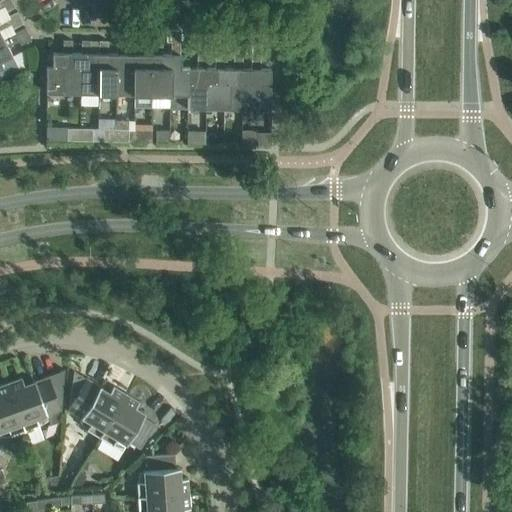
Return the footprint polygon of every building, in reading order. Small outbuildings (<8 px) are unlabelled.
[(0,0),(0,9),(2,8),(4,12),(15,7),(11,0),(0,0)] [(0,40),(3,38),(0,32),(0,29),(10,24),(12,28),(23,23),(17,11),(0,19),(0,40)] [(3,38),(0,40),(0,69),(3,68),(0,62),(12,56),(7,46),(18,41),(20,45),(31,39),(25,27),(3,38)] [(126,54),(125,54),(125,67),(134,67),(134,94),(152,94),(152,68),(143,67),(143,56),(144,54),(144,29),(131,29),(130,41),(126,41),(126,54)] [(144,54),(143,56),(143,67),(152,68),(152,94),(170,94),(170,68),(161,68),(161,56),(161,54),(162,54),(162,30),(148,29),(148,41),(153,41),(153,54),(144,54)] [(161,54),(161,56),(161,68),(170,68),(170,94),(187,95),(188,95),(188,67),(180,67),(180,54),(180,30),(167,30),(166,42),(171,42),(171,54),(162,54),(161,54)] [(46,92),(80,93),(80,66),(71,66),(71,53),(72,40),(63,40),(62,53),(52,52),(52,66),(46,66),(46,92)] [(80,53),(71,53),(71,66),(80,66),(80,93),(98,93),(98,67),(89,67),(89,53),(90,53),(90,40),(81,40),(80,53)] [(90,53),(89,53),(89,67),(98,67),(98,93),(116,93),(116,67),(107,67),(107,53),(108,40),(99,40),(98,53),(90,53)] [(116,53),(107,53),(107,67),(116,67),(116,93),(134,94),(134,67),(125,67),(125,54),(126,54),(126,41),(117,41),(116,53)] [(197,67),(188,67),(188,95),(187,95),(186,108),(206,108),(206,81),(215,82),(215,70),(215,68),(206,68),(206,55),(210,55),(211,43),(197,43),(197,67)] [(215,68),(215,70),(215,82),(206,81),(206,108),(224,108),(224,82),(233,82),(233,68),(224,68),(224,56),(228,56),(229,44),(215,43),(215,68)] [(233,68),(233,82),(224,82),(224,108),(242,108),(242,82),(251,82),(251,68),(250,68),(242,68),(242,56),(246,56),(247,44),(233,44),(233,68)] [(264,56),(265,44),(251,44),(250,68),(251,68),(251,82),(242,82),(242,108),(270,109),(270,69),(260,69),(260,56),(264,56)] [(129,129),(129,120),(115,120),(115,129),(115,141),(128,141),(128,129),(129,129)] [(133,142),(147,142),(151,142),(152,130),(139,130),(139,125),(133,124),(133,130),(133,142)] [(79,141),(79,129),(67,128),(66,140),(79,141)] [(79,141),(92,141),(92,129),(79,129),(79,141)] [(115,129),(102,129),(102,141),(115,141),(115,129)] [(155,142),(169,142),(169,130),(156,130),(155,142)] [(242,130),(242,144),(256,144),(256,130),(242,130)] [(188,131),(187,144),(195,144),(196,131),(188,131)] [(99,385),(99,386),(73,370),(68,409),(90,423),(86,429),(99,437),(126,393),(113,385),(109,391),(99,385)] [(24,384),(21,377),(7,382),(24,431),(39,425),(36,419),(47,415),(46,411),(59,406),(49,379),(36,384),(34,380),(24,384)] [(0,443),(1,443),(0,439),(0,431),(7,429),(10,436),(24,431),(7,382),(0,384),(0,443)] [(135,407),(139,401),(126,393),(99,437),(112,445),(116,439),(126,445),(128,441),(140,448),(144,441),(155,424),(143,416),(145,413),(135,407)] [(147,469),(143,470),(143,481),(136,481),(137,497),(189,493),(188,478),(180,478),(180,467),(175,467),(174,453),(154,455),(146,455),(147,469)] [(138,511),(139,511),(145,511),(182,511),(183,509),(190,508),(189,493),(137,497),(138,511)] [(92,503),(91,494),(71,495),(71,504),(92,503)] [(92,503),(104,502),(103,494),(91,494),(92,503)] [(48,507),(61,506),(60,497),(47,498),(48,507)] [(48,507),(47,498),(36,499),(37,509),(48,507)]
